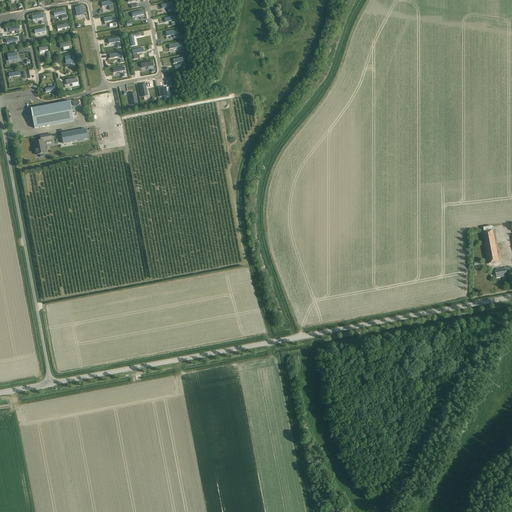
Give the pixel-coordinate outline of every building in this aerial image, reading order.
[(83,5),(75,6),(77,15),(84,14),(83,5)] [(87,45),(95,44),(94,31),(86,31),(87,45)] [(19,59),(17,51),(7,53),(8,61),(19,59)] [(75,62),(73,54),(65,56),(66,64),(75,62)] [(146,84),(140,85),(142,96),(148,95),(146,84)] [(166,86),(159,87),(160,96),(168,95),(166,86)] [(136,92),(129,93),(131,105),(138,103),(136,92)] [(35,129),(74,121),(70,101),(31,109),(35,129)] [(118,120),(108,122),(113,147),(123,145),(118,120)] [(86,129),(61,134),(63,144),(88,139),(86,129)] [(46,153),(44,142),(52,141),(51,135),(40,137),(41,142),(35,143),(36,149),(35,149),(36,155),(46,153)] [(498,262),(492,230),(491,226),(483,227),(484,232),(482,232),(488,264),(498,262)] [(504,270),(500,270),(500,267),(495,268),(496,271),(495,272),(496,278),(506,276),(506,273),(511,272),(510,268),(504,269),(504,270)]
